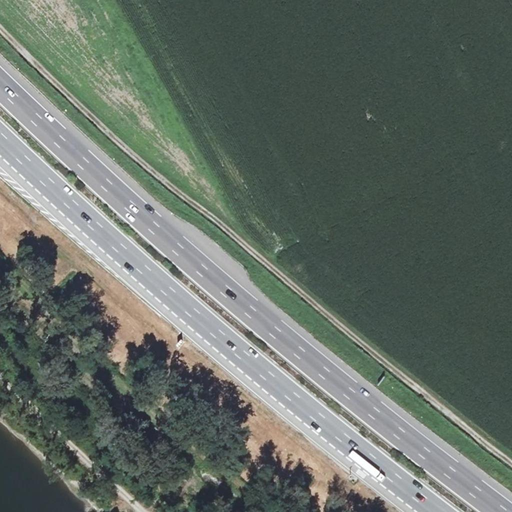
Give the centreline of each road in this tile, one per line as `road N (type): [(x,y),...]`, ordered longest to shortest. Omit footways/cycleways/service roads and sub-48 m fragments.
road 1 (motorway): [(511,510),(217,274),(0,73)]
road 2 (track): [(511,459),(319,311),(79,108),(0,28)]
road 3 (motorway): [(0,137),(185,306),(439,511)]
road 4 (track): [(149,511),(0,370)]
